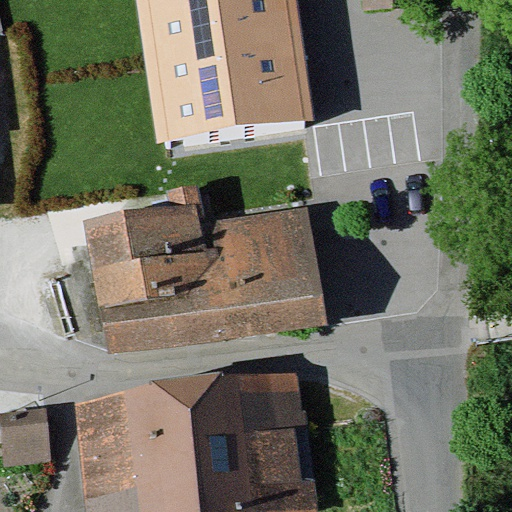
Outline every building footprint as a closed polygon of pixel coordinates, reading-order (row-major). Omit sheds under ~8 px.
[(140,0),(159,161),(307,144),(290,0),(140,0)] [(418,0),(370,0),(371,20),(419,19),(418,0)] [(127,209),(129,239),(97,241),(104,328),(320,309),(312,216),(189,226),(187,203),(127,209)] [(306,511),(291,388),(84,414),(96,511),(306,511)] [(52,460),(47,416),(5,421),(10,464),(52,460)]
